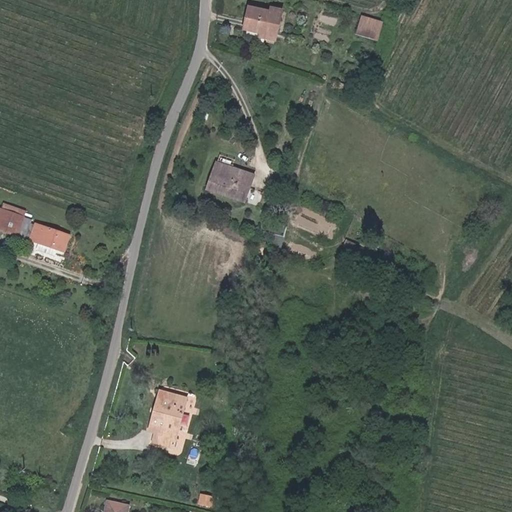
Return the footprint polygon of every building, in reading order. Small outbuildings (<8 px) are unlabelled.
[(277,12),(244,6),(239,32),(272,38),(277,12)] [(379,39),(382,19),(360,16),(357,36),(379,39)] [(251,174),(214,163),(206,190),(243,201),(251,174)] [(25,217),(0,208),(0,228),(18,235),(25,217)] [(62,252),(67,235),(35,223),(29,240),(62,252)] [(157,413),(163,391),(157,389),(151,412),(157,413)] [(184,396),(163,391),(157,413),(151,412),(147,428),(153,430),(151,440),(171,445),(184,396)] [(208,505),(209,497),(197,495),(195,502),(208,505)] [(127,511),(129,506),(107,501),(104,511),(127,511)]
